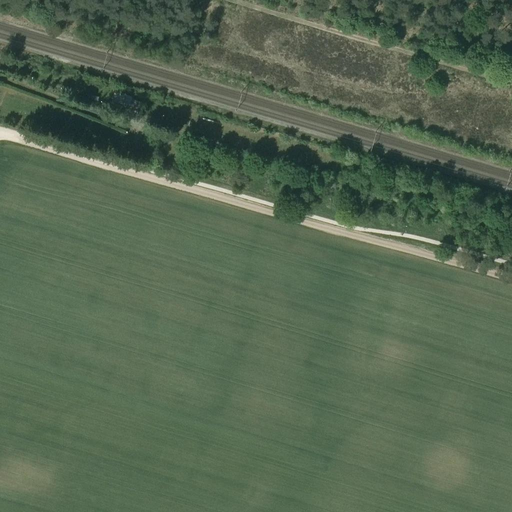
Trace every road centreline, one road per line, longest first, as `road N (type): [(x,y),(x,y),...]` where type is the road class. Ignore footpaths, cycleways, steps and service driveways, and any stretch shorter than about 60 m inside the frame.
road 1 (track): [(511,279),(0,136)]
road 2 (track): [(511,83),(232,0)]
